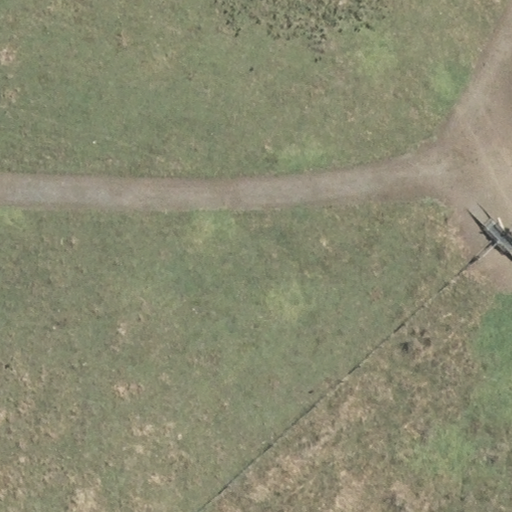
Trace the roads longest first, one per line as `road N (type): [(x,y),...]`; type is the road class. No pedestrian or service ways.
road 1 (unknown): [(0,206),(451,163),(467,181),(511,196)]
road 2 (track): [(511,53),(451,163)]
